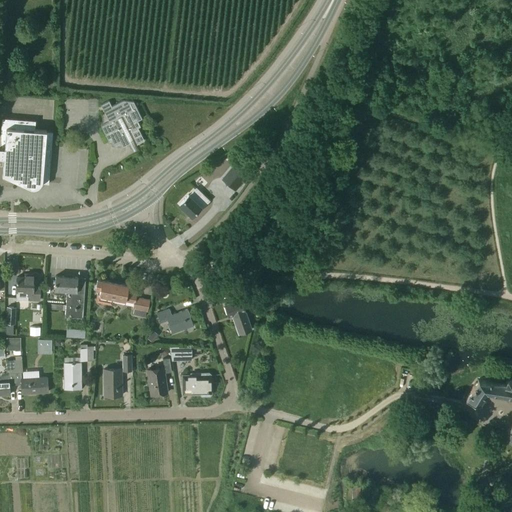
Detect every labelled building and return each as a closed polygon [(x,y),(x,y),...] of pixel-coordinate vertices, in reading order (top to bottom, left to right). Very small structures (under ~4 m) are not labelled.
[(16,78),(16,68),(8,67),(7,76),(9,79),(15,79),(16,78)] [(109,101),(101,105),(109,122),(101,126),(103,129),(109,143),(112,142),(114,147),(120,144),(122,148),(134,142),(135,146),(145,141),(138,128),(141,127),(138,121),(142,119),(134,102),(123,101),(112,106),(109,101)] [(31,182),(49,183),(53,132),(35,130),(36,121),(3,118),(0,151),(0,156),(9,158),(7,173),(19,179),(19,177),(31,180),(31,182)] [(251,171),(238,160),(222,180),(235,191),(251,171)] [(188,195),(179,204),(192,217),(201,207),(202,208),(209,201),(196,188),(189,195),(188,195)] [(17,277),(16,291),(16,292),(16,299),(17,298),(28,298),(28,300),(39,301),(40,288),(33,288),(34,275),(25,274),(25,277),(17,277)] [(55,276),(54,291),(54,293),(66,294),(65,317),(82,319),(85,278),(55,276)] [(101,289),(100,294),(97,294),(96,302),(112,305),(113,298),(134,303),(133,308),(134,308),(133,314),(145,317),(146,311),(147,311),(149,300),(136,297),(136,294),(127,292),(129,285),(103,280),(103,281),(97,280),(95,288),(101,289)] [(252,299),(252,290),(236,290),(235,298),(252,299)] [(239,334),(251,330),(241,299),(224,305),(228,316),(232,315),(239,334)] [(7,307),(6,324),(14,324),(15,308),(7,307)] [(158,314),(160,320),(161,323),(168,320),(173,333),(193,325),(187,310),(171,315),(169,310),(158,314)] [(85,338),(85,330),(71,329),(71,337),(85,338)] [(7,349),(20,349),(20,337),(7,337),(7,349)] [(94,361),(94,346),(87,346),(87,344),(80,344),(79,348),(80,348),(80,361),(94,361)] [(179,346),(169,347),(172,361),(192,360),(192,347),(179,347),(179,346)] [(122,354),(122,371),(132,371),(132,354),(122,354)] [(163,359),(164,367),(147,370),(151,395),(168,392),(165,373),(172,372),(170,358),(163,359)] [(14,372),(23,372),(22,359),(13,360),(14,372)] [(8,372),(14,372),(13,360),(6,360),(7,373),(3,374),(0,376),(0,379),(0,394),(9,394),(8,375),(8,372)] [(64,388),(81,388),(81,362),(64,363),(64,388)] [(104,396),(122,396),(121,369),(104,369),(104,396)] [(211,394),(211,375),(209,373),(193,373),(193,375),(183,375),(183,394),(200,394),(202,396),(209,396),(211,394)] [(511,376),(510,376),(507,377),(505,381),(478,380),(466,398),(480,403),(486,392),(511,396),(511,420),(506,437),(511,439),(511,376)] [(47,377),(25,378),(21,378),(22,393),(48,392),(47,377)]
